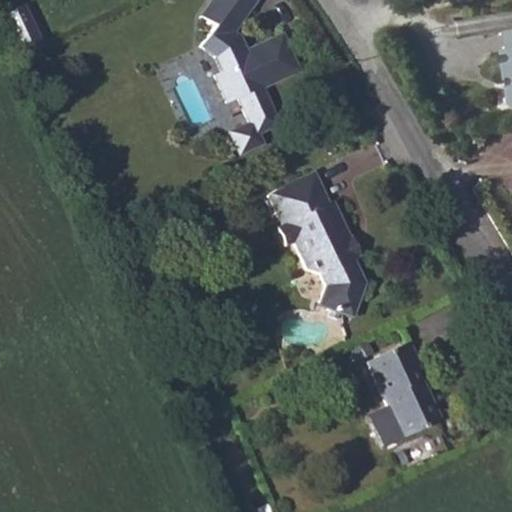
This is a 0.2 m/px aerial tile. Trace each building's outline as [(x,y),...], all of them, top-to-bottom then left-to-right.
[(222,5),(214,0),(207,11),(214,16),(222,5)] [(256,0),(214,0),(222,5),(214,16),(221,21),(208,41),(223,51),(230,65),(222,69),(235,96),(246,91),(258,118),(238,127),(248,147),(269,137),(265,127),(285,117),(269,81),(305,64),(289,28),(252,46),(246,32),(238,27),(256,0)] [(19,9),(0,17),(0,19),(18,58),(38,49),(19,9)] [(348,237),(353,233),(337,196),(331,198),(319,170),(275,191),(288,221),(281,225),(288,240),(297,237),(312,265),(323,271),(331,284),(325,298),(333,301),(333,306),(345,311),(350,308),(358,310),(369,282),(359,254),(348,237)] [(364,250),(353,233),(348,237),(359,254),(364,250)] [(365,357),(401,433),(439,415),(417,368),(414,363),(403,339),(365,357)]
